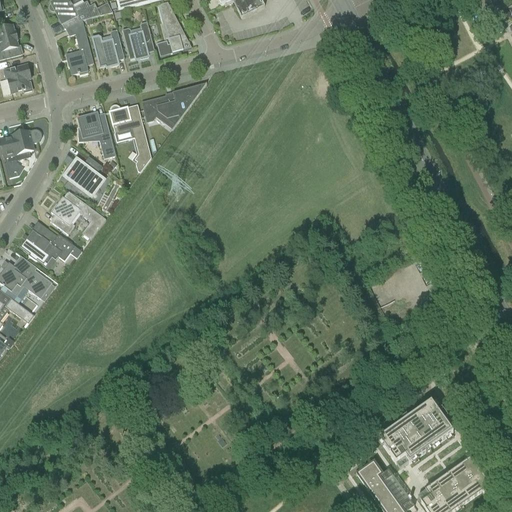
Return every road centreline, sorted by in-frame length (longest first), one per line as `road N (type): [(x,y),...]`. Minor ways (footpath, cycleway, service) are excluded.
road 1 (tertiary): [(511,339),(371,57)]
road 2 (residential): [(53,103),(215,61)]
road 3 (residential): [(53,103),(57,135),(0,231)]
road 4 (residential): [(215,61),(342,16)]
